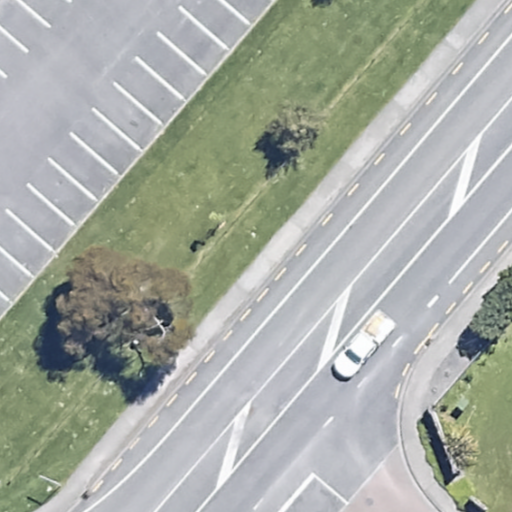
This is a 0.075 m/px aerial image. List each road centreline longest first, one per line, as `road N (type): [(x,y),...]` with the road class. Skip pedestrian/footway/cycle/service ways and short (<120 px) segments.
road 1 (tertiary): [(511,123),(260,422)]
road 2 (residential): [(357,511),(260,422)]
